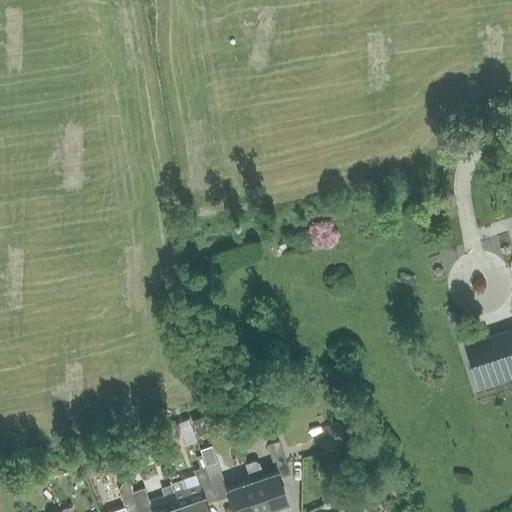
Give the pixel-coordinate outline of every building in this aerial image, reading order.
[(511,326),(464,343),(479,389),(511,377),(511,326)] [(320,450),(345,442),(338,421),(321,427),(322,433),(315,435),(320,450)] [(250,480),(261,511),(272,507),(273,510),(285,506),(284,503),(286,502),(278,479),(290,474),(278,440),(266,445),(275,471),(263,476),(258,463),(253,460),(244,464),(250,480)] [(256,511),(261,511),(250,480),(226,488),(217,462),(205,466),(216,500),(228,496),(233,511),(256,511)] [(208,511),(205,504),(216,500),(205,466),(193,470),(198,483),(183,488),(181,481),(170,484),(173,491),(179,511),(208,511)] [(139,511),(133,492),(128,479),(122,481),(117,488),(124,508),(110,511),(139,511)] [(179,511),(173,491),(170,484),(161,488),(163,495),(148,500),(144,488),(133,492),(139,511),(179,511)] [(372,486),(365,489),(342,499),(348,511),(361,511),(359,505),(370,500),(378,498),(372,486)]
